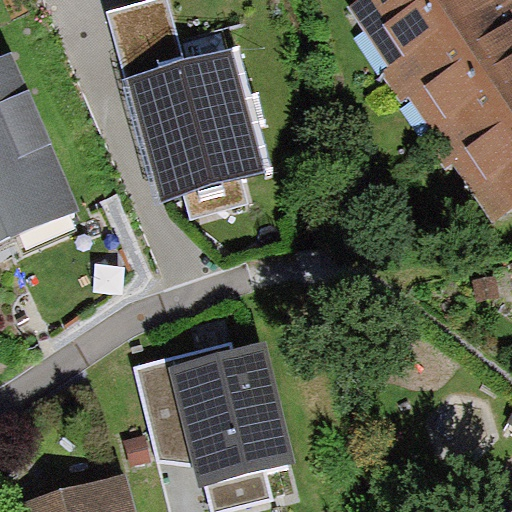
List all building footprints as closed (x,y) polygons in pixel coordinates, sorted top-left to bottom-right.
[(490,224),(511,209),(511,0),(373,0),(351,14),(390,74),(384,77),(399,100),(404,97),(438,148),(436,151),(448,169),(452,167),(490,224)] [(130,92),(189,75),(167,2),(111,18),(130,92)] [(267,185),(232,63),(189,75),(130,92),(165,214),(185,209),(190,229),(253,211),(248,191),(267,185)] [(0,255),(78,222),(10,67),(0,71),(0,255)] [(265,355),(237,362),(234,349),(137,374),(159,461),(193,469),(199,495),(208,493),(212,511),(246,511),(271,506),(265,481),(293,475),(265,355)] [(132,511),(125,485),(28,511),(132,511)]
